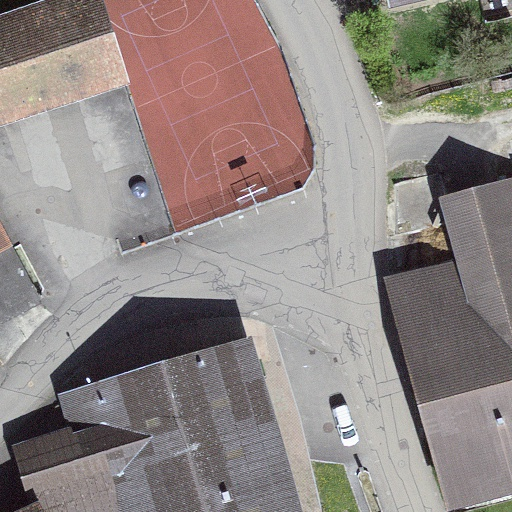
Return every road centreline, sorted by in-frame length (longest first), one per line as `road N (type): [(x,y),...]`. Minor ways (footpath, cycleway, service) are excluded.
road 1 (residential): [(0,407),(115,288),(297,243),(362,169)]
road 2 (residential): [(421,511),(362,169)]
road 3 (residential): [(362,169),(309,0)]
